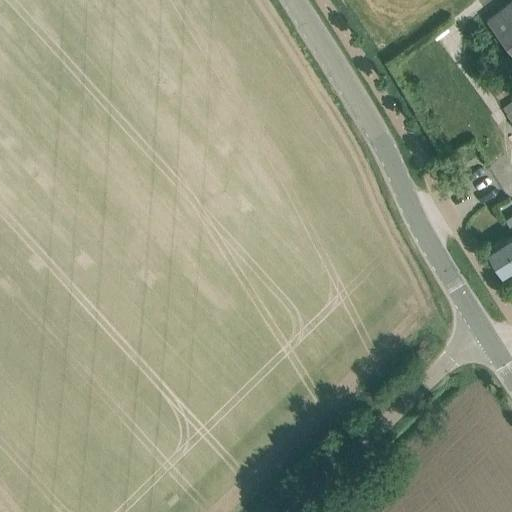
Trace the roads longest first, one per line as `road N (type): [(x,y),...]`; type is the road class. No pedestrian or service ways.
road 1 (tertiary): [(492,339),(443,267),(391,155),(295,0)]
road 2 (unclassified): [(294,511),(447,362),(492,339)]
